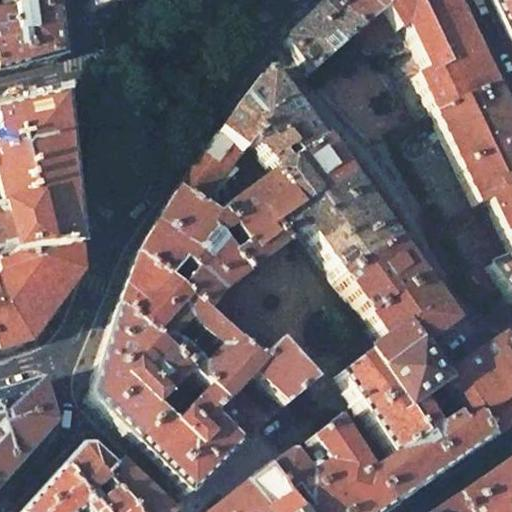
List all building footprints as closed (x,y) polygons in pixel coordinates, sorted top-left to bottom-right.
[(0,0),(0,76),(52,63),(51,48),(46,0),(0,0)] [(356,34),(395,2),(393,0),(325,0),(323,3),(356,34)] [(429,118),(489,89),(446,0),(399,0),(395,2),(356,34),(348,40),(362,58),(365,56),(400,30),(407,46),(416,64),(418,68),(421,74),(410,79),(411,80),(412,84),(429,118)] [(511,0),(489,0),(511,46),(511,0)] [(304,20),(283,41),(282,44),(304,75),(348,40),(356,34),(323,3),(304,20)] [(113,82),(122,91),(135,76),(138,69),(131,63),(113,82)] [(214,135),(237,155),(245,146),(269,176),(263,181),(287,215),(284,217),(296,235),(331,284),(384,246),(381,242),(378,238),(323,160),(265,78),(264,76),(259,76),(246,92),(219,129),(216,133),(214,135)] [(410,79),(400,84),(418,120),(429,118),(412,84),(410,79)] [(495,258),(482,265),(492,280),(511,308),(511,332),(493,345),(493,346),(509,368),(511,366),(511,135),(489,89),(429,118),(418,120),(463,211),(469,208),(472,214),(491,250),(495,258)] [(0,264),(67,253),(68,252),(61,178),(54,103),(0,116),(0,264)] [(210,212),(242,180),(227,168),(237,155),(214,135),(192,165),(180,181),(175,187),(168,198),(186,211),(187,210),(203,224),(215,215),(210,212)] [(222,242),(236,255),(223,265),(235,281),(294,237),(296,235),(284,217),(287,215),(263,181),(215,215),(203,224),(215,235),(222,242)] [(204,247),(215,235),(203,224),(187,210),(186,211),(168,198),(145,235),(128,261),(247,373),(267,350),(210,299),(235,281),(223,265),(212,254),(204,247)] [(222,242),(212,254),(223,265),(236,255),(222,242)] [(358,322),(411,285),(403,274),(384,246),(331,284),(358,322)] [(0,354),(18,349),(70,279),(67,253),(0,264),(0,354)] [(247,373),(128,261),(109,315),(180,378),(199,395),(214,408),(227,395),(229,396),(244,378),(272,412),(283,403),(301,388),(303,386),(268,349),(267,350),(247,373)] [(428,341),(443,330),(440,326),(435,319),(427,307),(411,285),(358,322),(375,347),(359,359),(356,360),(372,380),(407,354),(409,355),(413,352),(428,341)] [(109,315),(82,401),(134,451),(158,423),(147,412),(180,378),(109,315)] [(436,383),(465,423),(480,446),(511,424),(511,366),(509,368),(493,346),(493,345),(478,355),(436,383)] [(409,355),(407,354),(372,380),(376,386),(393,410),(397,417),(404,412),(411,407),(423,398),(428,395),(432,392),(433,392),(430,387),(431,387),(420,371),(409,355)] [(382,462),(405,497),(443,471),(480,446),(465,423),(453,431),(446,421),(429,433),(418,418),(411,407),(404,412),(397,417),(393,410),(376,386),(372,380),(356,360),(329,380),(360,427),(362,431),(382,462)] [(244,378),(229,396),(255,427),(256,425),(272,412),(244,378)] [(453,431),(465,423),(436,383),(431,387),(430,387),(433,392),(432,399),(436,406),(446,421),(453,431)] [(0,481),(44,431),(31,387),(0,396),(0,481)] [(158,423),(134,451),(143,460),(182,498),(183,497),(201,479),(230,449),(204,418),(214,408),(199,395),(165,429),(158,423)] [(255,427),(229,396),(227,395),(214,408),(204,418),(230,449),(252,430),(252,429),(255,427)] [(429,410),(418,418),(429,433),(446,421),(436,406),(429,410)] [(293,511),(383,511),(384,511),(360,477),(326,423),(299,442),(311,459),(319,471),(302,483),(294,471),(282,454),(278,457),(279,458),(256,474),(281,511),(289,506),(293,511)] [(294,471),(311,459),(299,442),(282,454),(294,471)] [(87,495),(101,484),(99,481),(105,473),(83,451),(73,452),(54,472),(81,501),(87,495)] [(511,511),(511,465),(511,460),(433,511),(511,511)] [(360,477),(384,511),(395,504),(405,497),(382,462),(371,469),(360,477)] [(157,511),(111,468),(105,473),(99,481),(101,484),(107,492),(121,511),(157,511)] [(121,511),(107,492),(93,502),(87,495),(81,501),(54,472),(18,511),(121,511)] [(217,506),(209,511),(281,511),(256,474),(217,506)]
